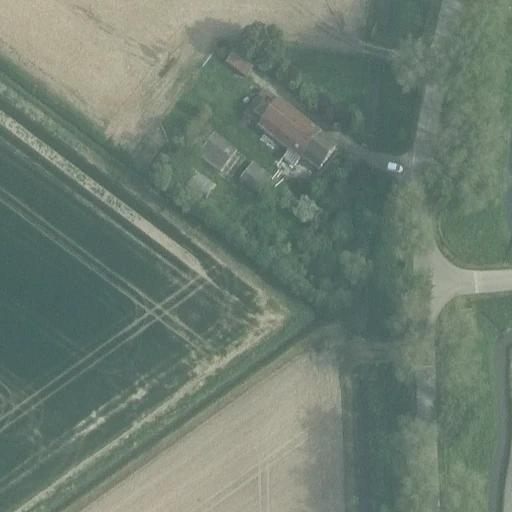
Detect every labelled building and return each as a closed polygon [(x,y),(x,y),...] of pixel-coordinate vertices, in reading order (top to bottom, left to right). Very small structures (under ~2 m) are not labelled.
[(226,64),(246,79),(256,66),(236,51),(226,64)] [(317,172),(335,150),(318,137),(319,136),(263,92),(243,118),(300,161),(301,160),(317,172)] [(245,158),(214,134),(197,155),(229,179),(245,158)] [(239,180),(258,195),(271,179),(252,163),(239,180)] [(197,172),(190,182),(209,196),(216,185),(197,172)]
